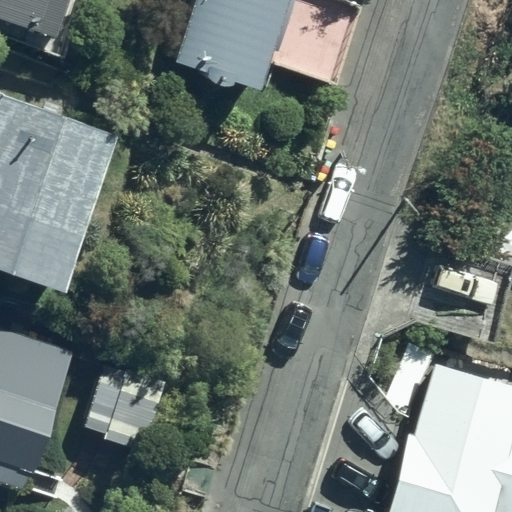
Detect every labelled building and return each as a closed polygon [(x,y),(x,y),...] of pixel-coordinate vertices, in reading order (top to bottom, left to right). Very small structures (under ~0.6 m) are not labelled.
[(273,0),(187,0),(168,62),(217,78),(219,72),(247,81),(273,0)] [(0,248),(54,265),(106,111),(0,75),(0,248)] [(511,321),(511,180),(498,239),(506,241),(488,315),(511,321)] [(60,333),(0,313),(0,462),(17,467),(60,333)] [(495,511),(511,511),(511,382),(508,381),(511,365),(511,357),(427,340),(409,414),(400,412),(377,505),(425,511),(473,511),(474,509),(495,511)] [(155,366),(121,355),(99,423),(133,434),(155,366)]
